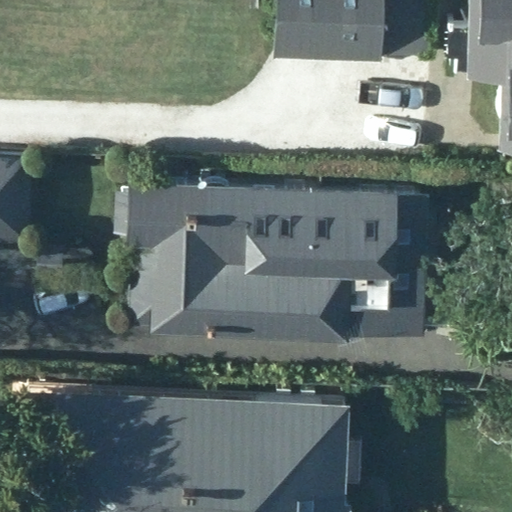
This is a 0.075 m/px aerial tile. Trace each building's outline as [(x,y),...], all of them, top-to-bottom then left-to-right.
[(279,0),(279,49),(436,50),(436,0),(279,0)] [(511,0),(478,0),(478,17),(457,16),(457,42),(477,42),(478,60),(511,60),(511,0)] [(0,231),(33,233),(39,149),(0,147),(0,231)] [(432,219),(434,180),(138,166),(134,228),(141,229),(138,309),(155,310),(155,316),(361,325),(361,318),(431,322),(433,262),(407,260),(409,217),(432,219)] [(356,511),(358,487),(360,387),(46,376),(42,481),(1,478),(0,511),(356,511)]
